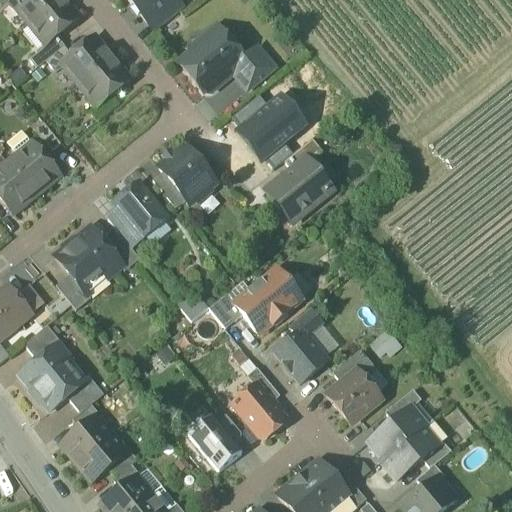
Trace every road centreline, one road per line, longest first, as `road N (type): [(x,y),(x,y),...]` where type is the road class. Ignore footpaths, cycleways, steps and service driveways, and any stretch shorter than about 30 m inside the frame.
road 1 (residential): [(0,261),(185,108),(95,0)]
road 2 (unknown): [(315,434),(280,352),(235,282)]
road 3 (residential): [(223,511),(315,434)]
